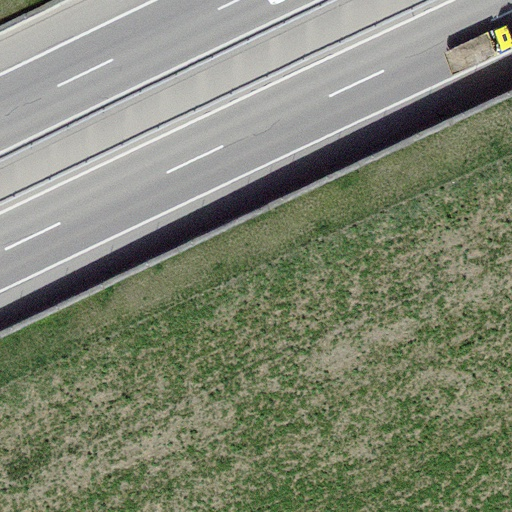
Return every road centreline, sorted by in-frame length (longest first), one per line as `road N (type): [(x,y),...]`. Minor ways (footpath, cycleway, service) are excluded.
road 1 (motorway): [(0,263),(511,19)]
road 2 (motorway): [(257,0),(0,125)]
